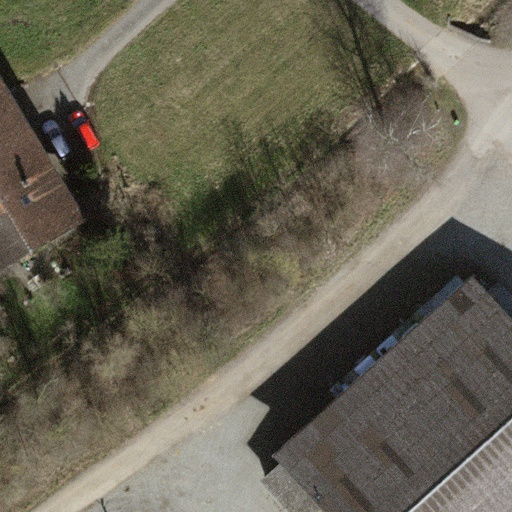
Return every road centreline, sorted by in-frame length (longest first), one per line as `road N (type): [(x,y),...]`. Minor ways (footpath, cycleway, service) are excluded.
road 1 (track): [(44,511),(502,124)]
road 2 (track): [(500,88),(385,0)]
